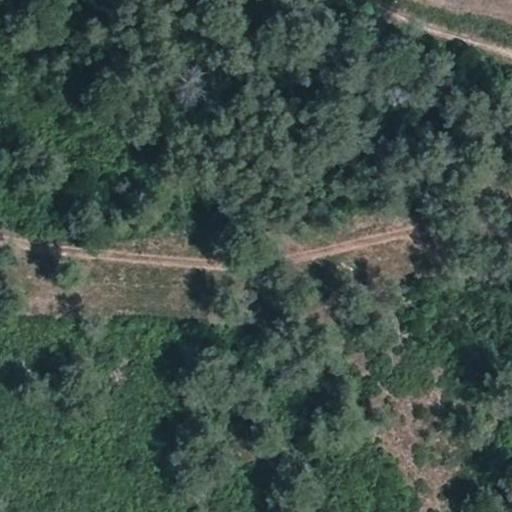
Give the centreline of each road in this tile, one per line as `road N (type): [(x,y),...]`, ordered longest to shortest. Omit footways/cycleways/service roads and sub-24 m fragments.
road 1 (track): [(511,212),(298,262),(205,271),(0,242)]
road 2 (track): [(367,0),(399,18),(511,50)]
